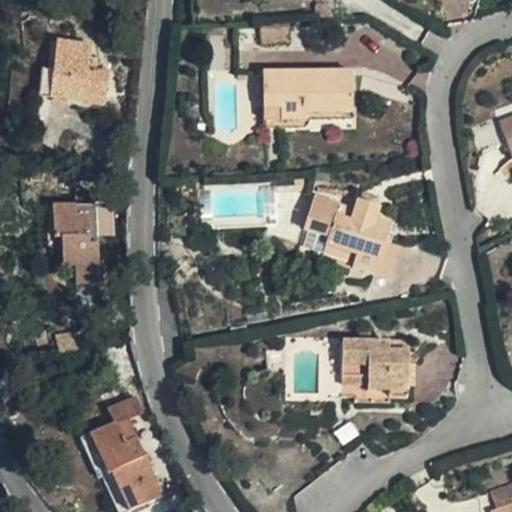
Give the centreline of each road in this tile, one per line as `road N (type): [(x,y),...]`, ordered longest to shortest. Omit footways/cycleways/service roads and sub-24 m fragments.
road 1 (tertiary): [(160,0),(145,289),(167,407),(221,511)]
road 2 (residential): [(492,418),(440,109),(459,44),(511,21)]
road 3 (residential): [(333,511),(394,467),(492,418)]
